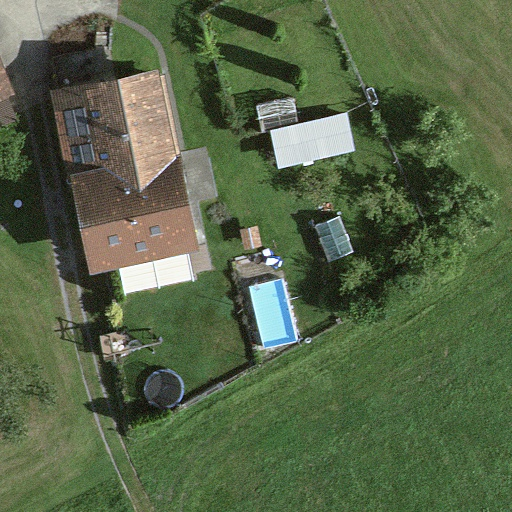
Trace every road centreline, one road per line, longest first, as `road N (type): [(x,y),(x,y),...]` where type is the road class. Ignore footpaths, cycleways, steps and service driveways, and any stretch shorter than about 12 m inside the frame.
road 1 (track): [(0,4),(85,347),(148,511)]
road 2 (track): [(511,255),(206,441),(174,511)]
